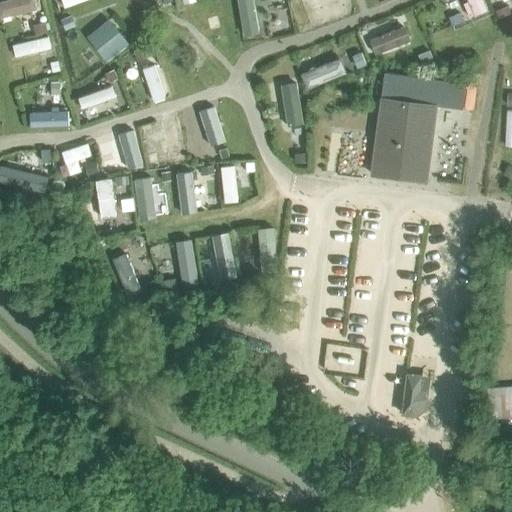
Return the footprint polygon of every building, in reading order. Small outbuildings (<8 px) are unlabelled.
[(0,0),(0,11),(1,16),(39,8),(37,0),(0,0)] [(256,0),(239,0),(242,33),(259,32),(256,0)] [(302,0),(307,14),(339,3),(337,0),(302,0)] [(466,0),(472,14),(488,8),(485,0),(466,0)] [(507,6),(495,11),(498,18),(510,13),(507,6)] [(459,14),(448,19),(452,26),(463,21),(459,14)] [(108,59),(131,41),(110,16),(88,34),(108,59)] [(70,17),(61,21),(65,30),(74,26),(70,17)] [(44,23),(33,26),(35,34),(46,31),(44,23)] [(406,23),(370,38),(376,53),(412,39),(406,23)] [(17,57),(55,46),(51,32),(13,44),(17,57)] [(146,48),(134,54),(138,62),(150,56),(146,48)] [(429,51),(418,56),(421,64),(432,59),(429,51)] [(361,54),(352,57),(357,68),(365,65),(361,54)] [(302,67),(306,84),(347,74),(343,57),(302,67)] [(57,61),(50,63),(52,73),(60,71),(57,61)] [(113,70),(105,74),(109,83),(117,79),(113,70)] [(436,106),(462,109),(466,84),(384,73),(371,174),(426,181),(436,106)] [(297,78),(280,82),(289,125),(306,121),(297,78)] [(59,83),(51,83),(51,95),(60,95),(59,83)] [(114,84),(79,96),(83,107),(118,95),(114,84)] [(30,109),(30,125),(70,124),(69,108),(30,109)] [(216,110),(202,110),(203,141),(217,141),(216,110)] [(159,118),(170,161),(187,157),(176,114),(159,118)] [(136,127),(123,130),(131,166),(144,163),(136,127)] [(89,141),(63,149),(67,162),(93,153),(89,141)] [(442,145),(440,175),(456,176),(458,146),(442,145)] [(33,189),(51,190),(52,152),(34,151),(33,189)] [(156,154),(148,156),(149,164),(157,162),(156,154)] [(306,155),(294,155),(294,163),(306,163),(306,155)] [(95,162),(84,165),(88,176),(98,173),(95,162)] [(235,163),(221,165),(226,201),(239,199),(235,163)] [(254,163),(245,163),(246,172),(254,172),(254,163)] [(212,166),(200,167),(201,175),(213,174),(212,166)] [(511,169),(507,167),(503,175),(511,179),(511,169)] [(169,172),(161,173),(162,182),(170,181),(169,172)] [(97,177),(100,215),(116,214),(114,176),(97,177)] [(127,176),(115,177),(116,185),(128,184),(127,176)] [(258,261),(258,270),(275,271),(277,227),(259,226),(258,250),(246,250),(246,260),(258,261)] [(229,231),(216,234),(225,275),(238,272),(229,231)] [(194,237),(181,239),(187,276),(200,274),(194,237)] [(256,269),(243,270),(244,280),(257,279),(256,269)] [(211,275),(203,277),(205,288),(213,286),(211,275)] [(153,281),(142,286),(145,295),(157,290),(153,281)] [(419,389),(421,376),(407,374),(402,414),(416,416),(425,409),(426,398),(419,389)] [(511,414),(511,396),(491,397),(491,416),(511,414)] [(460,459),(472,463),(478,446),(466,442),(460,459)]
